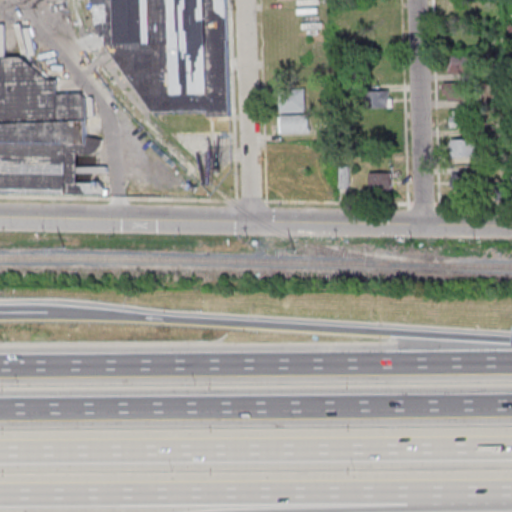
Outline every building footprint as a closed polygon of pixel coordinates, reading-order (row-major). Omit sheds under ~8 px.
[(95,0),(96,24),(106,44),(154,115),(209,113),(209,119),(229,118),(225,0),(95,0)] [(470,5),(447,5),(447,19),(470,19),(470,5)] [(450,56),(450,73),(473,73),(473,56),(450,56)] [(0,59),(21,59),(49,82),(57,82),(57,97),(81,96),(87,101),(93,102),(92,142),(103,142),(102,147),(101,151),(98,154),(95,156),(78,156),(78,185),(97,186),(103,189),(106,193),(106,196),(0,194),(0,59)] [(471,100),(471,83),(444,83),(444,100),(471,100)] [(279,132),(310,132),(309,113),(306,113),(306,90),(279,91),(279,132)] [(366,91),(366,108),(390,108),(390,91),(366,91)] [(450,111),(450,127),(468,127),(468,111),(450,111)] [(450,139),(450,156),(477,156),(477,139),(450,139)] [(368,173),(368,192),(390,192),(390,173),(368,173)] [(477,173),(450,173),(450,192),(477,192),(477,173)]
